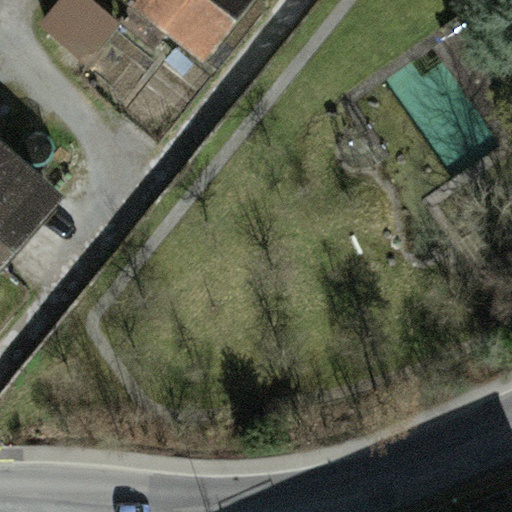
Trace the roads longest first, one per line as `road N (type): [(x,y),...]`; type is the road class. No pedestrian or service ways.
road 1 (unclassified): [(0,370),(305,0)]
road 2 (tertiary): [(49,497),(175,509),(325,499),(511,421)]
